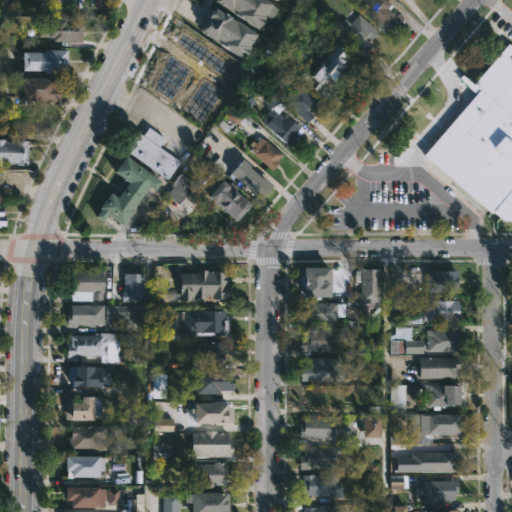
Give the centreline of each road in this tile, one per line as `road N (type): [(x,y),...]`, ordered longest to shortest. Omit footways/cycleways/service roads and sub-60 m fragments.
road 1 (residential): [(265,511),(268,248),(475,0)]
road 2 (tertiary): [(26,511),(37,248),(152,0)]
road 3 (residential): [(511,248),(0,248)]
road 4 (residential): [(494,511),(492,248)]
